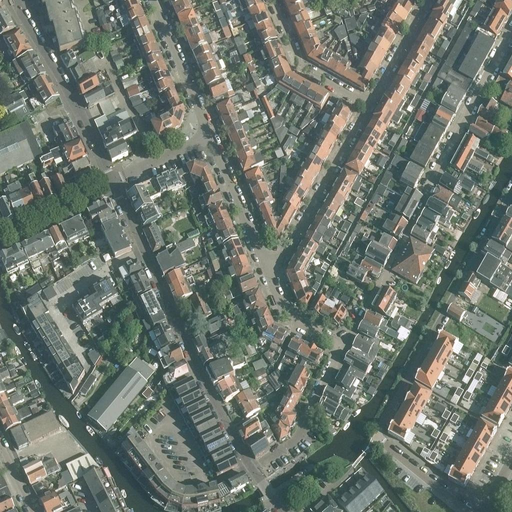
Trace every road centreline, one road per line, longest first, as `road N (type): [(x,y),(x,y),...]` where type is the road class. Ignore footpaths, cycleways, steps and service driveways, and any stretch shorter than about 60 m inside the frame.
road 1 (residential): [(511,192),(383,419),(384,438),(470,511)]
road 2 (residential): [(340,352),(511,35)]
road 3 (residential): [(250,468),(113,186)]
road 4 (residential): [(113,186),(17,0)]
road 5 (residential): [(272,276),(367,105)]
road 6 (residential): [(164,162),(112,78),(81,4),(90,0)]
road 7 (residential): [(250,468),(291,444),(340,352)]
road 8 (residential): [(207,141),(151,0)]
road 9 (residential): [(272,276),(207,141)]
road 10 (residential): [(271,0),(300,66),(367,105)]
road 11 (residential): [(113,186),(0,245)]
road 12 (residential): [(367,105),(428,0)]
